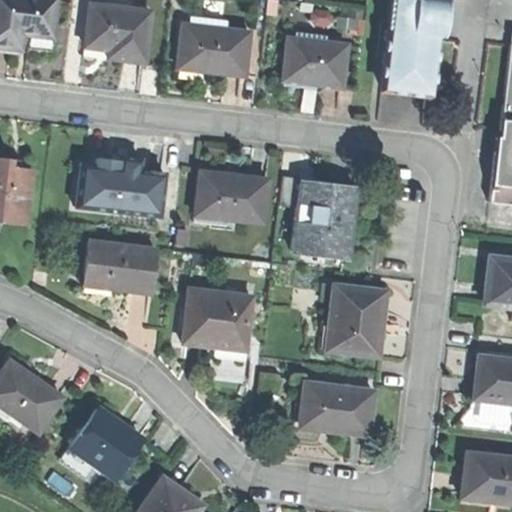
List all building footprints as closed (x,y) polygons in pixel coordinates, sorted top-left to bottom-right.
[(0,0),(0,47),(6,48),(26,50),(28,33),(55,36),(58,0),(0,0)] [(389,0),(380,91),(426,96),(432,38),(439,39),(439,35),(443,2),(442,0),(389,0)] [(448,3),(443,2),(439,35),(445,35),(448,3)] [(88,5),(85,46),(109,48),(108,58),(121,59),(146,61),(151,11),(88,5)] [(182,24),(178,65),(206,68),(206,73),(222,75),(244,77),(248,31),(182,24)] [(287,40),(283,79),(311,81),(310,86),(327,88),(340,89),(344,46),(287,40)] [(489,166),(485,203),(511,206),(511,43),(508,43),(498,137),(493,136),(489,166)] [(84,56),(108,58),(109,48),(85,46),(84,56)] [(0,224),(25,227),(30,169),(10,168),(10,157),(0,156),(0,224)] [(93,185),(90,210),(159,217),(163,174),(132,171),(116,169),(116,163),(95,161),(93,185)] [(197,175),(193,215),(212,217),(261,223),(266,179),(245,177),(228,175),(228,179),(197,175)] [(77,209),(90,210),(93,185),(80,184),(77,209)] [(290,252),(348,258),(352,223),(355,190),(298,184),(290,252)] [(211,225),(212,217),(193,215),(192,223),(211,225)] [(129,293),(150,295),(155,251),(88,243),(83,283),(112,286),(112,291),(129,293)] [(487,283),(485,305),(511,307),(511,260),(489,259),(487,283)] [(382,292),(333,287),(326,352),(376,357),(379,325),(382,292)] [(189,290),(183,344),(200,346),(214,348),(216,348),(217,339),(245,342),(250,296),(189,290)] [(243,361),(245,342),(217,339),(216,348),(214,348),(213,358),(243,361)] [(511,404),(511,361),(476,357),(474,380),(471,400),(511,404)] [(0,373),(0,405),(38,432),(62,399),(34,380),(9,362),(0,373)] [(371,392),(303,385),(299,426),(326,429),(326,433),(346,435),(367,437),(371,392)] [(510,413),(511,404),(471,400),(470,408),(510,413)] [(69,446),(116,478),(142,440),(119,424),(95,408),(69,446)] [(463,472),(460,498),(511,503),(511,458),(465,453),(463,472)] [(163,479),(140,511),(196,511),(201,505),(182,491),(163,479)]
